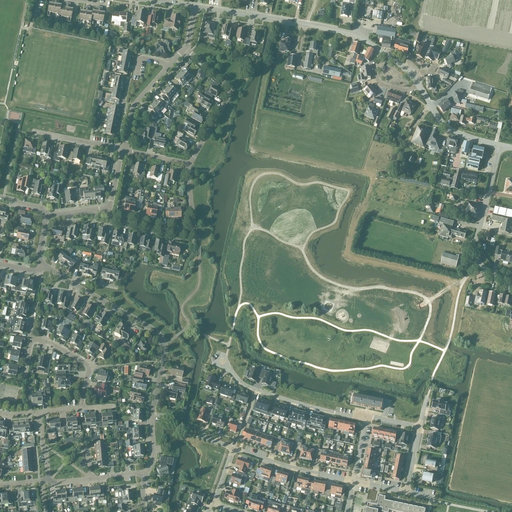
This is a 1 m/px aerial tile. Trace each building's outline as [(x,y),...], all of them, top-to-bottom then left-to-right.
[(384,3),(374,1),(371,19),(381,21),(384,3)] [(53,14),(55,4),(49,3),(46,16),(49,17),(50,13),(53,14)] [(342,7),(340,16),(347,17),(349,8),(348,8),(348,4),(343,3),(342,7)] [(62,17),(65,18),(67,8),(61,7),(58,19),(58,21),(61,21),(62,17)] [(80,25),(81,21),(84,21),(86,12),(80,11),(78,24),(80,25)] [(92,13),(90,24),(93,25),(93,21),(97,21),(98,12),(92,11),(92,13)] [(141,12),(137,11),(136,19),(132,18),(131,26),(135,27),(136,22),(144,23),(145,12),(144,11),(142,11),(141,12)] [(125,22),(126,18),(126,13),(119,13),(119,15),(112,14),(112,21),(120,22),(120,27),(124,28),(124,24),(125,24),(125,22)] [(157,25),(159,14),(152,13),(151,20),(148,19),(147,26),(152,27),(152,24),(157,25)] [(169,29),(177,30),(178,27),(179,27),(180,21),(179,21),(179,18),(177,17),(176,16),(175,16),(173,17),(171,16),(170,20),(171,21),(170,22),(165,21),(164,28),(169,29)] [(215,39),(216,31),(213,31),(214,24),(205,22),(203,33),(208,34),(207,37),(215,39)] [(233,31),(230,30),(230,27),(229,27),(229,26),(228,26),(227,26),(227,27),(223,26),(221,33),(222,33),(221,36),(228,38),(227,41),(231,42),(233,31)] [(395,36),(396,31),(396,30),(377,27),(376,35),(383,37),(381,48),(393,50),(395,38),(395,36)] [(245,45),(247,39),(243,38),(245,31),(237,29),(235,39),(243,41),(242,45),(245,45)] [(250,42),(251,42),(251,44),(252,45),(255,46),(256,45),(256,43),(257,43),(259,34),(252,33),(250,39),(247,39),(246,45),(249,46),(250,42)] [(289,52),(291,40),(286,39),(285,42),(280,41),(279,51),(285,52),(285,51),(289,52)] [(410,43),(396,39),(394,49),(398,50),(398,51),(407,54),(410,43)] [(447,41),(442,52),(445,54),(451,43),(447,41)] [(170,51),(172,43),(167,42),(166,46),(157,44),(155,53),(165,55),(166,50),(170,51)] [(360,44),(354,42),(350,53),(354,54),(352,60),(351,59),(350,62),(355,64),(357,55),(360,44)] [(317,54),(318,50),(316,50),(317,44),(310,43),(309,52),(306,52),(303,69),(310,70),(313,53),(317,54)] [(417,49),(419,50),(417,55),(422,58),(428,46),(422,43),(422,45),(419,44),(417,49)] [(430,47),(425,58),(432,61),(432,60),(433,58),(435,58),(434,59),(437,60),(440,53),(436,52),(437,51),(430,47)] [(122,55),(122,57),(130,59),(131,53),(123,52),(124,50),(119,49),(118,54),(122,55)] [(359,55),(356,62),(363,65),(365,60),(371,62),(375,52),(369,49),(364,59),(359,56),(359,55)] [(454,56),(452,57),(451,56),(444,60),(449,69),(452,68),(450,64),(454,62),(455,63),(457,61),(454,56)] [(288,67),(295,68),(296,59),(289,58),(288,67)] [(341,70),(324,67),(322,75),(339,78),(341,70)] [(362,68),(363,75),(357,76),(358,82),(366,81),(365,78),(371,77),(369,67),(362,68)] [(450,73),(440,68),(437,74),(447,79),(448,77),(452,79),(454,74),(450,72),(450,73)] [(186,74),(182,70),(178,75),(187,83),(188,84),(192,80),(191,79),(193,76),(188,72),(186,74)] [(114,80),(114,83),(122,85),(123,79),(119,78),(119,76),(113,75),(112,80),(114,80)] [(178,75),(174,79),(179,83),(177,85),(181,89),(184,87),(187,83),(178,75)] [(433,78),(433,77),(427,77),(427,90),(433,89),(433,90),(436,90),(436,78),(433,78)] [(488,100),(491,89),(472,83),(469,94),(488,100)] [(168,85),(165,90),(174,98),(180,91),(175,87),(173,89),(168,85)] [(370,98),(377,92),(370,85),(364,91),(370,98)] [(216,97),(219,91),(211,87),(209,90),(207,89),(204,94),(212,98),(213,95),(216,97)] [(174,98),(165,90),(161,94),(166,98),(164,100),(168,104),(174,98)] [(462,100),(463,91),(458,90),(457,92),(454,92),(454,93),(452,102),(461,104),(461,103),(466,104),(465,109),(474,110),(475,106),(466,104),(467,101),(462,100)] [(400,101),(402,96),(389,91),(386,100),(397,104),(400,101)] [(207,97),(202,94),(199,93),(197,96),(200,97),(199,100),(202,102),(200,105),(208,110),(212,104),(206,100),(207,97)] [(119,101),(120,96),(111,94),(111,97),(108,96),(107,102),(113,103),(114,100),(119,101)] [(451,106),(445,99),(437,105),(443,113),(451,106)] [(161,113),(164,109),(167,105),(163,101),(160,104),(155,100),(151,105),(161,113)] [(397,119),(401,111),(410,116),(410,115),(415,105),(406,101),(404,105),(401,103),(397,112),(396,111),(393,117),(397,119)] [(368,106),(364,115),(372,119),(374,120),(378,111),(373,109),(375,106),(374,106),(370,104),(368,106)] [(151,105),(148,109),(152,113),(150,115),(155,119),(157,117),(161,113),(151,105)] [(193,106),(192,106),(190,105),(187,110),(189,112),(189,113),(193,115),(191,118),(201,123),(204,117),(196,113),(198,110),(193,106)] [(461,110),(451,108),(451,112),(453,112),(451,119),(459,121),(461,110)] [(475,120),(470,119),(461,116),(459,123),(465,124),(465,121),(469,122),(468,123),(474,125),(475,120)] [(184,124),(185,124),(183,128),(183,130),(183,131),(184,131),(193,136),(197,130),(193,128),(195,124),(187,120),(184,124)] [(425,148),(431,132),(418,127),(411,143),(425,148)] [(153,128),(152,133),(151,140),(154,140),(153,145),(164,147),(165,140),(160,139),(160,135),(155,134),(156,129),(155,128),(153,128)] [(146,144),(147,140),(150,140),(153,130),(147,129),(146,134),(141,133),(139,142),(146,144)] [(439,149),(443,139),(437,137),(439,131),(433,129),(427,145),(438,149),(439,150),(439,149)] [(185,151),(189,144),(181,139),(183,135),(178,132),(174,138),(179,140),(176,145),(185,151)] [(456,148),(459,139),(448,137),(446,150),(451,151),(452,147),(456,148)] [(34,142),(25,140),(23,152),(35,154),(36,148),(33,148),(34,142)] [(50,159),(52,151),(49,150),(50,145),(42,143),(40,154),(45,155),(45,158),(50,159)] [(464,143),(461,154),(467,155),(470,144),(464,143)] [(66,159),(68,149),(60,147),(58,154),(54,154),(52,160),(59,162),(60,158),(66,159)] [(482,161),(484,150),(473,147),(471,158),(469,157),(467,169),(478,171),(480,161),(482,161)] [(74,150),(73,153),(69,152),(69,154),(67,161),(71,162),(72,160),(80,161),(82,151),(74,150)] [(107,160),(104,159),(101,159),(100,167),(103,168),(102,171),(108,172),(109,165),(106,164),(107,160)] [(131,165),(130,169),(134,170),(133,174),(136,174),(136,175),(136,177),(137,178),(137,179),(138,179),(139,179),(140,180),(139,181),(140,182),(141,182),(142,178),(144,172),(140,171),(142,165),(140,165),(139,164),(137,164),(135,164),(135,166),(131,165)] [(158,169),(152,167),(151,173),(148,173),(147,174),(147,177),(147,178),(150,178),(150,177),(156,179),(155,180),(161,181),(162,175),(157,174),(158,169)] [(174,182),(176,173),(175,172),(173,171),(173,172),(170,171),(168,180),(165,179),(163,186),(169,187),(170,181),(174,182)] [(451,186),(451,188),(452,188),(458,189),(460,182),(460,180),(468,181),(476,182),(477,179),(478,178),(478,176),(477,175),(477,174),(468,173),(463,172),(456,171),(454,179),(453,179),(451,186)] [(440,180),(440,182),(440,183),(442,184),(450,186),(451,186),(453,179),(450,178),(451,173),(444,172),(443,180),(441,179),(440,180)] [(29,189),(29,186),(31,179),(24,178),(23,180),(19,180),(16,191),(24,192),(24,188),(29,189)] [(42,183),(35,182),(36,180),(31,179),(29,186),(29,189),(34,190),(33,194),(40,196),(42,186),(45,187),(47,181),(43,180),(42,183)] [(60,193),(62,187),(55,186),(54,188),(50,187),(48,197),(55,199),(57,193),(60,193)] [(73,194),(77,194),(76,187),(70,188),(71,191),(64,192),(66,203),(74,202),(73,194)] [(93,188),(94,191),(95,200),(100,199),(100,193),(104,193),(103,187),(93,188)] [(89,200),(88,192),(86,192),(85,188),(79,189),(80,197),(83,197),(84,201),(89,200)] [(123,198),(122,204),(125,205),(123,211),(128,212),(131,199),(123,197),(123,198)] [(131,199),(128,212),(134,213),(135,207),(138,208),(139,201),(136,201),(135,200),(133,199),(131,199)] [(150,217),(152,207),(153,204),(145,203),(144,209),(147,209),(145,216),(150,217)] [(153,203),(153,204),(152,207),(150,217),(156,218),(157,212),(160,212),(161,206),(157,205),(154,204),(153,203)] [(468,203),(464,216),(478,219),(478,220),(481,210),(480,210),(481,206),(468,203)] [(492,218),(491,220),(503,222),(501,232),(508,233),(511,217),(511,210),(495,207),(493,214),(493,213),(492,218)] [(180,208),(175,209),(175,219),(179,219),(179,218),(181,218),(181,216),(184,216),(183,210),(180,210),(180,208)] [(6,210),(1,209),(0,214),(0,219),(2,220),(1,222),(7,223),(9,214),(5,213),(6,210)] [(175,219),(175,209),(168,209),(168,211),(165,211),(166,217),(169,217),(169,218),(172,218),(172,219),(175,219)] [(24,216),(25,212),(18,211),(17,215),(21,215),(20,223),(30,226),(32,217),(24,216)] [(448,237),(449,234),(451,227),(452,226),(453,226),(454,221),(441,218),(440,222),(443,223),(439,235),(448,237)] [(94,231),(90,231),(91,227),(84,226),(82,235),(87,236),(86,240),(90,241),(92,241),(94,231)] [(27,241),(29,233),(21,232),(22,228),(15,227),(14,232),(18,233),(17,238),(27,241)] [(76,237),(78,228),(72,227),(71,230),(67,229),(65,239),(71,240),(72,237),(76,237)] [(466,231),(451,227),(449,234),(464,238),(466,231)] [(63,242),(64,236),(61,235),(62,230),(53,228),(52,236),(61,238),(60,241),(63,242)] [(108,236),(105,235),(106,230),(99,228),(97,238),(102,239),(101,243),(107,245),(108,238),(108,236)] [(493,232),(486,230),(484,240),(491,242),(493,232)] [(112,241),(111,244),(117,245),(117,247),(122,248),(123,244),(124,237),(120,236),(120,233),(114,231),(112,241)] [(134,245),(136,236),(129,235),(127,243),(124,242),(122,249),(126,249),(127,244),(134,245)] [(145,248),(145,249),(144,253),(149,254),(152,242),(147,241),(148,239),(141,237),(139,246),(145,248)] [(152,247),(151,251),(152,252),(157,253),(156,256),(163,258),(164,251),(165,246),(161,245),(162,242),(156,240),(154,247),(152,247)] [(12,249),(11,254),(15,255),(24,257),(26,249),(18,248),(18,245),(12,243),(11,249),(12,249)] [(168,244),(167,251),(167,252),(172,253),(171,254),(179,256),(181,246),(173,245),(173,244),(168,243),(168,244)] [(497,248),(495,256),(502,257),(501,261),(503,261),(502,264),(508,265),(508,264),(511,264),(511,260),(511,254),(509,254),(509,253),(500,251),(501,249),(497,248)] [(62,252),(57,259),(60,262),(59,263),(63,266),(68,259),(65,256),(66,255),(62,252)] [(459,257),(458,257),(459,256),(457,255),(456,257),(443,253),(440,263),(456,267),(459,257)] [(68,259),(63,266),(66,269),(68,267),(71,269),(74,271),(76,267),(74,265),(76,262),(72,259),(69,257),(68,259)] [(89,265),(85,264),(80,263),(79,272),(83,273),(82,275),(87,276),(89,265)] [(93,266),(89,265),(87,276),(91,277),(91,275),(96,276),(98,264),(93,263),(93,266)] [(108,281),(110,272),(106,271),(107,269),(102,268),(100,277),(105,278),(104,280),(108,281)] [(110,272),(108,281),(113,281),(113,279),(117,280),(121,281),(123,272),(117,271),(117,269),(111,268),(110,272)] [(9,287),(11,277),(8,276),(7,277),(6,277),(5,282),(2,281),(0,288),(6,289),(7,286),(9,287)] [(15,277),(11,277),(9,287),(12,287),(12,290),(17,292),(19,285),(16,284),(17,279),(15,279),(15,277)] [(17,292),(26,293),(26,290),(28,280),(25,280),(24,280),(23,280),(22,285),(19,285),(17,292)] [(32,281),(28,280),(26,290),(29,291),(29,292),(32,292),(31,294),(34,295),(36,288),(33,288),(34,282),(32,282),(32,281)] [(55,297),(52,296),(53,293),(46,291),(44,301),(48,302),(47,305),(54,306),(55,297)] [(475,293),(473,303),(475,303),(476,304),(480,305),(481,305),(483,305),(486,293),(485,293),(484,292),(483,291),(482,292),(479,291),(478,294),(475,293)] [(486,305),(493,306),(496,294),(489,293),(486,305)] [(68,299),(65,299),(65,295),(59,294),(57,303),(61,304),(61,307),(66,308),(67,303),(68,299)] [(504,305),(506,296),(500,295),(498,304),(504,305)] [(77,311),(82,302),(76,299),(73,304),(70,302),(67,309),(71,311),(73,309),(77,311)] [(16,301),(14,309),(27,312),(28,307),(26,306),(26,303),(16,301)] [(94,309),(93,309),(93,308),(93,307),(92,307),(91,307),(90,307),(87,305),(84,311),(81,309),(78,315),(83,318),(84,316),(89,318),(94,309)] [(26,317),(27,312),(14,309),(13,318),(19,319),(20,316),(26,317)] [(102,327),(108,317),(102,314),(101,316),(98,314),(94,321),(97,322),(96,323),(102,327)] [(19,322),(19,319),(13,318),(12,320),(11,321),(10,326),(23,328),(25,323),(19,322)] [(50,334),(52,323),(42,321),(40,329),(48,331),(47,333),(50,334)] [(127,340),(131,334),(125,331),(127,328),(119,323),(114,333),(121,337),(127,340)] [(22,334),(23,328),(10,326),(11,326),(9,334),(16,335),(16,333),(22,334)] [(65,341),(69,331),(60,327),(56,335),(62,337),(61,340),(65,341)] [(79,349),(82,342),(79,341),(81,338),(74,335),(70,343),(76,345),(75,348),(79,349)] [(24,342),(25,339),(14,337),(12,347),(20,349),(22,342),(24,342)] [(140,350),(144,352),(146,349),(146,348),(148,345),(144,343),(140,341),(139,344),(136,342),(132,348),(136,350),(136,349),(140,351),(140,350)] [(93,358),(96,352),(99,348),(89,343),(85,350),(91,353),(89,356),(93,358)] [(120,346),(129,351),(130,349),(124,345),(125,345),(122,343),(121,344),(120,346)] [(105,361),(110,352),(106,350),(107,347),(102,344),(99,350),(102,352),(99,357),(105,361)] [(22,353),(11,350),(9,350),(8,354),(10,355),(9,361),(18,362),(19,355),(21,356),(22,353)] [(47,374),(49,367),(45,366),(47,358),(45,358),(44,357),(42,357),(41,357),(40,357),(38,368),(44,369),(43,374),(47,374)] [(20,370),(20,367),(6,364),(6,367),(9,368),(7,375),(16,376),(17,369),(20,370)] [(65,371),(69,371),(68,364),(57,365),(57,371),(56,371),(56,375),(65,375),(65,371)] [(172,366),(170,375),(181,378),(183,369),(182,368),(180,367),(179,368),(176,367),(176,366),(174,366),(173,367),(172,366)] [(148,376),(150,369),(149,369),(149,368),(148,367),(146,367),(146,368),(140,367),(139,372),(135,371),(134,377),(141,378),(142,375),(148,376)] [(257,376),(261,377),(263,371),(257,368),(256,371),(252,369),(248,379),(249,379),(249,380),(254,382),(254,381),(255,381),(257,376)] [(108,381),(108,377),(108,376),(107,376),(107,372),(99,370),(96,381),(105,382),(105,381),(107,382),(108,381)] [(269,373),(263,371),(261,377),(264,378),(262,384),(263,384),(263,385),(267,387),(268,386),(269,386),(272,377),(268,375),(269,373)] [(56,382),(58,382),(58,388),(65,388),(65,386),(70,386),(70,378),(62,378),(62,375),(55,375),(56,382)] [(205,386),(204,390),(211,392),(212,389),(212,388),(218,390),(220,384),(214,382),(216,378),(208,376),(205,386)] [(145,391),(147,383),(140,382),(141,379),(133,378),(132,383),(136,384),(135,389),(145,391)] [(107,389),(107,386),(101,385),(101,388),(95,387),(93,395),(105,397),(107,389)] [(167,390),(166,398),(176,400),(176,396),(183,398),(184,395),(185,388),(180,387),(173,385),(172,391),(167,390)] [(220,394),(231,398),(230,401),(233,402),(235,396),(232,395),(234,389),(230,388),(230,387),(227,386),(227,387),(223,385),(220,394)] [(141,393),(136,392),(130,391),(129,396),(134,397),(133,401),(142,403),(144,397),(140,396),(141,393)] [(36,392),(36,395),(37,405),(42,405),(42,398),(45,398),(45,392),(36,392)] [(37,405),(36,395),(33,395),(33,393),(27,393),(28,400),(31,399),(32,406),(37,405)] [(242,394),(238,393),(236,401),(240,402),(239,402),(242,403),(246,404),(249,397),(245,395),(242,394)] [(352,404),(372,408),(381,410),(381,409),(380,409),(382,402),(383,402),(383,401),(354,395),(354,396),(355,396),(353,404),(352,403),(352,404)] [(252,411),(261,414),(264,402),(259,400),(258,403),(255,402),(252,411)] [(433,401),(431,408),(440,410),(443,411),(442,415),(449,417),(450,412),(449,411),(450,405),(447,404),(443,403),(443,401),(437,400),(437,402),(433,401)] [(269,417),(270,414),(272,408),(269,407),(270,404),(264,402),(261,414),(269,417)] [(273,415),(279,417),(282,406),(279,405),(278,407),(276,406),(275,409),(272,408),(270,414),(273,415)] [(286,408),(282,406),(279,417),(285,419),(288,420),(289,416),(290,413),(287,412),(288,409),(286,409),(286,408)] [(201,409),(198,420),(206,422),(208,415),(211,416),(214,410),(208,408),(207,411),(201,409)] [(287,422),(296,425),(300,411),(296,410),(295,411),(294,411),(293,417),(289,416),(288,420),(287,422)] [(305,412),(300,411),(296,425),(305,427),(307,421),(304,420),(306,414),(305,414),(305,412)] [(107,425),(106,414),(101,415),(102,421),(99,421),(99,428),(104,427),(104,425),(107,425)] [(112,414),(106,414),(107,425),(110,424),(110,427),(116,426),(115,420),(112,420),(112,414)] [(318,416),(313,414),(313,416),(312,416),(311,421),(308,421),(306,427),(315,430),(315,429),(318,416)] [(99,431),(99,428),(99,421),(95,422),(95,415),(90,416),(90,426),(91,428),(96,428),(96,431),(99,431)] [(220,426),(220,427),(223,428),(225,421),(224,421),(226,418),(219,416),(219,417),(215,415),(212,424),(220,426)] [(431,423),(430,429),(438,430),(440,422),(443,422),(444,417),(437,415),(436,418),(433,418),(432,422),(431,423)] [(90,426),(90,416),(84,416),(85,422),(82,423),(82,429),(88,429),(87,426),(90,426)] [(320,432),(323,433),(326,425),(322,424),(324,418),(323,418),(323,417),(318,416),(315,429),(320,430),(320,432)] [(72,430),(71,419),(66,420),(66,426),(63,426),(64,433),(72,432),(72,430)] [(76,419),(71,419),(72,430),(75,429),(75,432),(81,431),(80,425),(77,425),(76,419)] [(238,424),(232,422),(233,420),(230,419),(227,425),(230,426),(228,430),(233,431),(233,432),(235,433),(237,429),(240,429),(242,423),(239,422),(238,424)] [(64,433),(63,426),(60,427),(59,420),(54,421),(55,431),(58,431),(58,433),(64,433)] [(55,431),(54,421),(49,421),(49,428),(46,428),(47,434),(55,433),(55,431)] [(29,423),(23,424),(24,434),(25,438),(27,438),(26,434),(29,433),(30,435),(33,435),(32,429),(29,429),(29,423)] [(19,434),(18,424),(12,425),(13,429),(9,429),(9,435),(10,438),(14,438),(13,435),(19,434)] [(250,441),(253,432),(248,430),(250,425),(247,424),(244,431),(247,432),(245,439),(247,439),(247,441),(250,441)] [(130,430),(130,425),(124,425),(124,428),(128,428),(128,435),(142,434),(141,430),(140,430),(140,429),(130,430)] [(255,442),(258,433),(253,432),(250,441),(251,441),(252,441),(252,442),(255,442)] [(429,434),(426,447),(435,449),(437,437),(440,437),(441,433),(433,432),(432,435),(429,434)] [(260,444),(264,435),(258,433),(255,442),(256,442),(257,443),(257,444),(260,444)] [(142,438),(142,434),(128,435),(129,441),(125,441),(125,444),(132,444),(131,440),(141,439),(141,438),(142,438)] [(401,434),(400,441),(397,441),(396,446),(401,448),(402,445),(406,446),(408,436),(401,434)] [(269,437),(268,437),(264,435),(260,444),(261,444),(262,444),(262,446),(266,446),(269,437)] [(272,443),(276,444),(279,437),(278,436),(277,438),(274,437),(275,437),(269,435),(268,437),(269,437),(266,446),(267,446),(267,448),(271,448),(272,443)] [(284,454),(287,444),(279,442),(281,437),(279,437),(276,444),(280,446),(278,452),(281,453),(284,454)] [(292,449),(297,451),(299,443),(296,442),(295,443),(288,441),(287,444),(284,454),(287,455),(290,455),(292,449)] [(306,460),(309,447),(301,445),(302,443),(299,443),(297,451),(302,452),(300,458),(302,459),(306,460)] [(132,447),(132,444),(125,444),(126,447),(130,447),(130,452),(143,451),(143,447),(142,447),(142,446),(132,447)] [(313,455),(317,456),(318,449),(316,449),(314,449),(309,447),(306,460),(309,461),(309,460),(311,461),(313,455)] [(367,452),(366,455),(376,457),(377,452),(380,453),(381,450),(375,448),(374,451),(368,450),(368,452),(367,452)] [(325,462),(328,451),(322,450),(318,449),(317,456),(321,456),(320,461),(323,463),(324,462),(325,462)] [(144,456),(143,451),(130,452),(131,458),(127,458),(127,461),(133,461),(133,458),(143,457),(143,456),(144,456)] [(396,459),(396,462),(403,463),(403,461),(403,458),(402,457),(402,454),(396,453),(394,459),(396,459)] [(349,455),(344,454),(341,466),(344,467),(345,466),(347,466),(348,460),(351,461),(352,455),(349,454),(349,455)] [(437,472),(439,463),(435,462),(435,461),(434,461),(433,461),(432,461),(429,461),(429,460),(429,459),(429,458),(429,457),(428,457),(427,456),(426,456),(425,456),(424,456),(423,457),(422,458),(422,461),(422,462),(422,463),(423,464),(424,465),(425,465),(428,466),(427,470),(437,472)] [(173,459),(161,457),(159,466),(162,467),(161,468),(156,470),(157,473),(157,476),(159,477),(168,474),(165,465),(169,464),(172,464),(173,459)] [(239,458),(236,465),(240,467),(239,472),(245,474),(247,469),(248,469),(250,462),(239,458)] [(106,465),(106,459),(96,460),(97,468),(106,467),(106,468),(113,467),(113,462),(109,463),(109,465),(106,465)] [(402,466),(403,463),(396,462),(394,469),(401,471),(402,469),(401,469),(402,466)] [(263,480),(267,468),(262,466),(262,467),(260,473),(257,472),(255,478),(258,479),(259,476),(264,478),(263,480)] [(272,470),(267,468),(263,480),(268,482),(271,483),(273,477),(270,476),(272,471),(272,470)] [(401,473),(401,471),(394,469),(394,471),(392,471),(391,474),(393,474),(392,479),(394,479),(394,480),(399,481),(400,476),(400,473),(401,473)] [(373,473),(363,471),(362,477),(366,478),(366,479),(369,479),(369,478),(372,479),(373,473)] [(281,483),(283,473),(279,472),(278,472),(276,478),(273,477),(271,483),(271,485),(274,486),(276,481),(281,483)] [(435,480),(437,474),(426,472),(425,477),(422,476),(421,476),(420,476),(419,476),(419,477),(418,478),(418,481),(418,482),(418,483),(418,484),(419,484),(419,485),(420,485),(421,485),(422,485),(423,484),(424,484),(424,483),(425,482),(427,482),(427,483),(428,483),(429,483),(430,483),(431,483),(432,483),(432,479),(435,480)] [(239,473),(237,476),(233,475),(230,482),(240,486),(241,481),(245,481),(247,476),(239,473)] [(288,474),(283,473),(281,483),(285,484),(285,487),(288,488),(290,482),(287,481),(288,475),(288,474)] [(302,488),(304,479),(299,477),(299,478),(298,478),(297,484),(294,483),(293,489),(296,490),(297,487),(302,488)] [(309,480),(304,479),(302,488),(307,490),(306,495),(309,495),(311,487),(308,486),(309,481),(309,480)] [(318,495),(321,482),(316,481),(316,482),(315,482),(314,488),(311,487),(309,495),(310,495),(310,493),(318,495)] [(326,483),(321,482),(318,495),(319,495),(319,492),(324,493),(323,496),(327,497),(328,491),(325,490),(326,484),(325,484),(326,483)] [(336,496),(338,486),(333,485),(332,485),(331,491),(328,491),(327,497),(330,497),(330,494),(335,496),(336,496)] [(342,487),(338,486),(336,496),(335,496),(335,498),(343,500),(345,494),(342,493),(343,488),(342,487)] [(99,487),(94,488),(95,498),(98,498),(98,500),(104,500),(103,493),(100,494),(99,487)] [(118,490),(119,498),(132,497),(131,492),(130,492),(130,491),(124,492),(124,487),(122,487),(115,487),(116,491),(118,490)] [(95,498),(94,488),(89,488),(89,495),(86,495),(87,501),(92,501),(92,498),(95,498)] [(78,500),(77,489),(72,490),(72,496),(69,496),(70,503),(75,502),(75,500),(78,500)] [(82,489),(77,489),(78,500),(81,499),(81,502),(87,501),(86,495),(83,495),(82,489)] [(65,490),(60,491),(61,501),(64,501),(64,503),(70,503),(69,496),(66,497),(65,490)] [(61,501),(60,491),(55,491),(55,493),(52,494),(53,504),(58,504),(58,501),(61,501)] [(153,495),(152,501),(151,503),(152,503),(152,501),(155,502),(155,506),(161,507),(161,504),(161,503),(162,497),(165,498),(166,493),(158,491),(157,493),(156,496),(153,495)] [(194,492),(191,491),(190,495),(193,496),(192,499),(191,499),(192,499),(193,500),(192,504),(198,506),(199,502),(201,502),(201,503),(202,503),(202,502),(204,496),(204,495),(201,494),(200,494),(198,493),(194,492)] [(227,492),(225,498),(238,503),(240,497),(238,496),(239,493),(232,491),(231,493),(227,492)] [(31,492),(26,493),(26,503),(30,503),(30,505),(35,505),(34,499),(31,499),(31,492)] [(26,503),(26,493),(21,493),(21,500),(18,500),(19,507),(27,507),(26,503)] [(9,494),(4,495),(5,505),(8,505),(8,507),(13,507),(12,501),(9,501),(9,494)] [(247,500),(246,505),(249,506),(248,508),(250,509),(252,510),(253,510),(258,498),(253,496),(253,495),(250,494),(247,500)] [(383,509),(384,501),(385,501),(385,498),(379,496),(378,504),(377,508),(379,508),(382,509),(383,509)] [(258,498),(253,510),(254,511),(257,511),(259,511),(259,509),(260,509),(262,510),(264,506),(266,500),(263,499),(261,502),(257,501),(258,498)] [(273,511),(276,504),(271,502),(271,501),(268,500),(266,506),(269,507),(267,511),(273,511)] [(390,502),(385,501),(384,501),(383,509),(382,509),(381,511),(388,511),(389,511),(390,502)] [(377,511),(379,508),(377,508),(378,504),(376,503),(376,504),(374,504),(367,503),(365,511),(377,511)]
